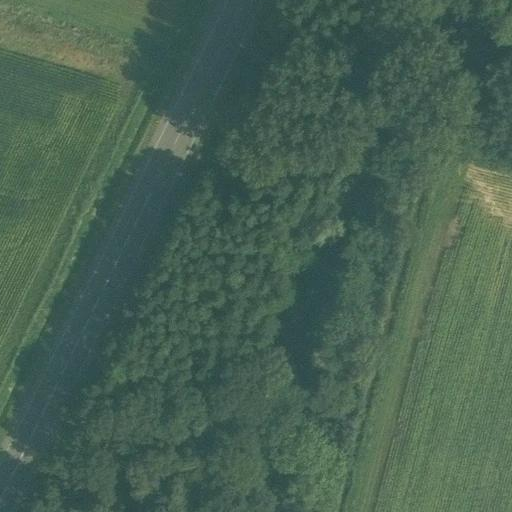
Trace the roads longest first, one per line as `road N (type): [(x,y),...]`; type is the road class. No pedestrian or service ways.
road 1 (secondary): [(246,0),(0,502)]
road 2 (track): [(269,511),(281,382),(396,115)]
